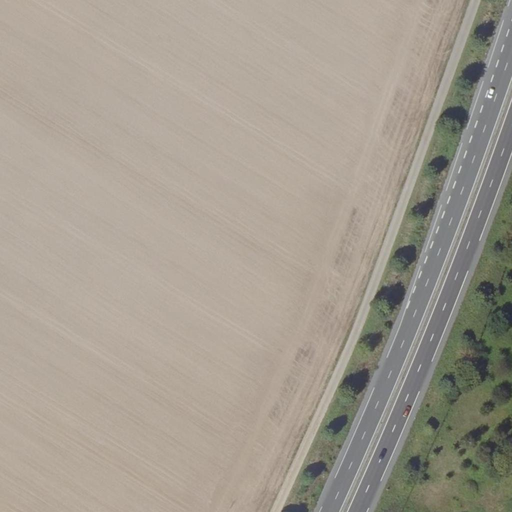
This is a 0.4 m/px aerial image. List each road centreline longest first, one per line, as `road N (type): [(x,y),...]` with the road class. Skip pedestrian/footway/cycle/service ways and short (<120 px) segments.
road 1 (unclassified): [(476,0),(350,346),(279,511)]
road 2 (trunk): [(511,38),(329,511)]
road 3 (trunk): [(359,511),(511,130)]
